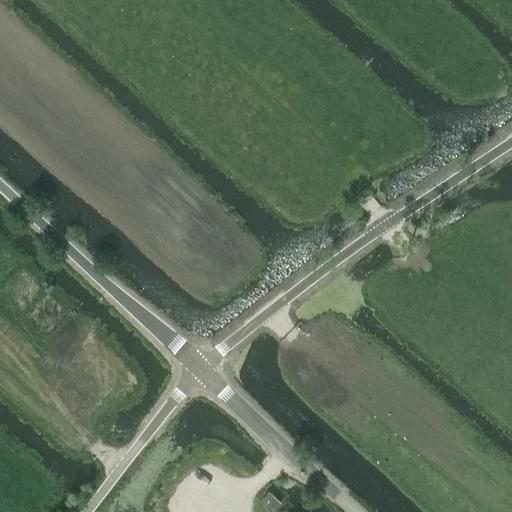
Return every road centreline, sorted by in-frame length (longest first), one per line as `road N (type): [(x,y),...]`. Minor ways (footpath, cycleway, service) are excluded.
road 1 (unclassified): [(196,369),(327,264),(511,139)]
road 2 (tertiary): [(196,369),(0,186)]
road 3 (tertiary): [(354,511),(196,369)]
road 4 (unclassified): [(85,511),(196,369)]
road 5 (track): [(441,283),(406,251),(333,151)]
